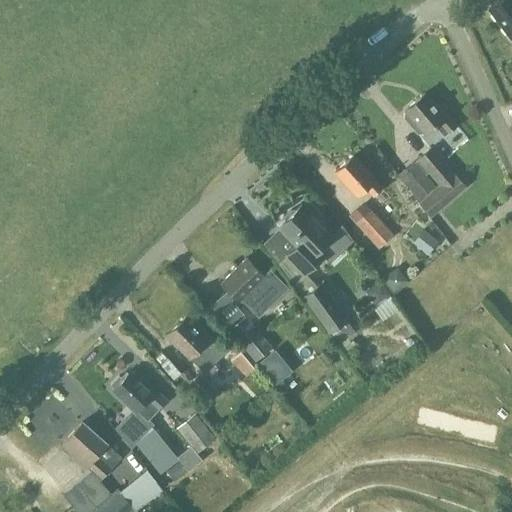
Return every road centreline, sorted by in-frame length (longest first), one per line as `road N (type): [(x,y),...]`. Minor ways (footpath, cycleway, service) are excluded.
road 1 (unclassified): [(0,422),(220,190),(438,0)]
road 2 (residential): [(441,0),(511,152)]
